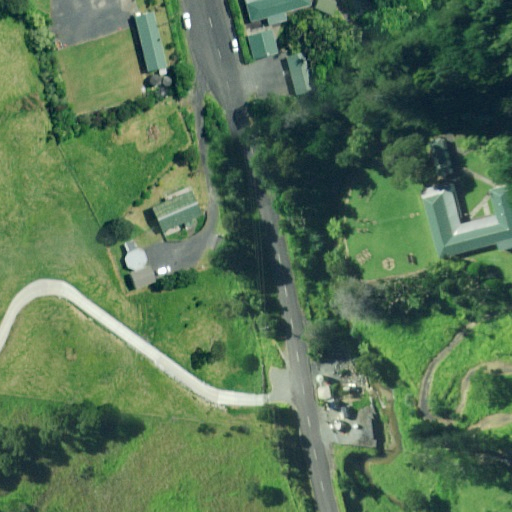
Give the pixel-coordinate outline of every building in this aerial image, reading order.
[(143,0),(125,5),(140,62),(158,57),(143,0)] [(240,24),(247,46),(271,39),(264,16),(240,24)] [(306,59),(289,63),(298,97),(315,93),(306,59)] [(501,124),(496,126),(502,137),(511,131),(511,112),(499,120),(501,124)] [(449,174),(436,136),(421,142),(434,179),(449,174)] [(186,184),(147,201),(157,225),(196,208),(186,184)] [(426,195),(446,264),(511,245),(511,243),(504,216),(467,226),(455,186),(426,195)] [(147,266),(141,250),(124,256),(129,272),(147,266)] [(155,284),(149,269),(131,275),(136,290),(155,284)] [(321,387),(322,401),(335,399),(333,386),(321,387)]
